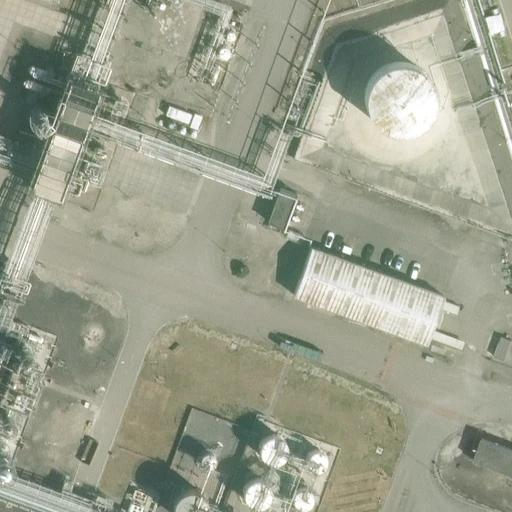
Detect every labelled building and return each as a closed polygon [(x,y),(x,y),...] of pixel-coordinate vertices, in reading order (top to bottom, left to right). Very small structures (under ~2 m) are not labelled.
[(433,95),(433,94),(432,87),(431,81),(428,75),(423,70),(417,65),(413,62),(407,60),(400,59),(392,59),(386,60),(380,63),(374,67),(370,72),(365,79),(363,86),(362,93),(362,100),(364,106),(367,112),(371,118),(376,123),(381,126),(389,129),(396,130),(404,129),(410,128),(416,124),(421,121),(426,115),(430,109),(432,101),(433,95)] [(96,86),(66,75),(27,182),(57,193),(96,86)] [(0,151),(9,155),(14,141),(0,135),(0,151)] [(296,194),(279,188),(266,223),(283,229),(296,194)] [(310,248),(298,281),(292,297),(426,346),(444,296),(310,248)] [(511,450),(482,439),(474,462),(511,475),(511,450)] [(293,451),(293,450),(292,447),(290,443),(287,441),(283,440),(278,440),(275,442),(272,446),(271,450),(272,455),(274,458),(278,460),(281,461),(286,461),(289,459),(292,454),(293,451)] [(322,462),(322,461),(322,457),(320,454),(316,451),(312,450),(308,451),(304,454),(302,457),(301,461),(301,464),(304,468),(306,470),(311,472),(315,471),(319,469),(321,467),(322,462)] [(277,491),(276,486),(274,483),(269,480),(266,480),(261,481),(259,484),(256,487),(256,491),(257,495),(259,498),(263,501),(267,501),(271,501),(274,498),(276,495),(277,491)] [(311,504),(310,500),(308,497),(305,494),(301,493),(297,493),(294,495),(291,498),(289,502),(290,507),(291,510),(293,511),(306,511),(308,511),(310,508),(311,504)] [(216,511),(216,509),(213,504),(207,500),(202,499),(196,500),(191,503),(187,508),(186,511),(216,511)]
